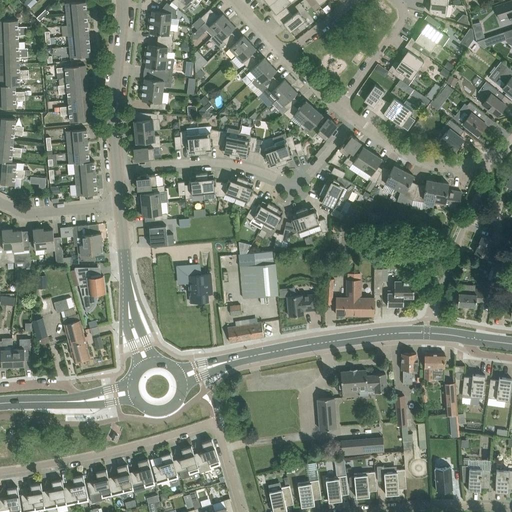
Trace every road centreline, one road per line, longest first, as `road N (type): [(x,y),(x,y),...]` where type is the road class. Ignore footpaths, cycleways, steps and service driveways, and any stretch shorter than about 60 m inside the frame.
road 1 (residential): [(0,471),(217,421),(242,511)]
road 2 (residential): [(116,169),(239,166),(291,186),(353,117)]
road 3 (secondary): [(227,361),(426,332)]
road 4 (tertiary): [(116,169),(112,115),(123,0)]
road 5 (residential): [(426,332),(483,183)]
road 6 (residential): [(365,511),(511,509)]
road 7 (residential): [(485,157),(432,162),(353,117)]
road 8 (residential): [(340,108),(404,14),(398,0)]
road 9 (residential): [(118,201),(24,211),(0,201)]
